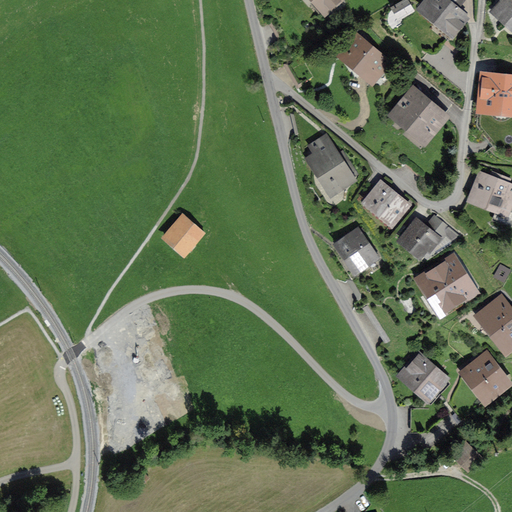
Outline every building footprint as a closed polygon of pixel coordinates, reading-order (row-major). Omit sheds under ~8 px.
[(317,0),(326,10),(337,0),(317,0)] [(398,21),(415,11),(408,0),(402,0),(390,7),(398,21)] [(452,0),(430,0),(434,2),(426,11),(454,33),(466,19),(461,15),(463,13),(457,9),(459,7),(451,1),(452,0)] [(511,0),(500,0),(501,0),(503,2),(494,11),(511,26),(511,0)] [(374,81),(390,62),(382,55),(380,58),(361,43),(364,40),(358,35),(342,54),(374,81)] [(485,77),(482,108),(495,109),(496,106),(509,107),(508,111),(511,111),(511,79),(511,77),(511,75),(502,74),(502,78),(485,77)] [(443,116),(414,91),(395,115),(424,139),(443,116)] [(324,139),(314,146),(320,155),(312,160),(332,190),(356,174),(346,160),(341,164),(324,139)] [(482,176),(473,198),(505,211),(511,194),(511,188),(506,186),(508,180),(499,176),(497,180),(491,177),(490,180),(482,176)] [(406,205),(380,184),(366,201),(392,222),(406,205)] [(204,232),(183,214),(165,235),(186,254),(204,232)] [(427,231),(417,223),(403,240),(420,253),(426,245),(429,247),(436,239),(438,241),(443,235),(432,226),(427,231)] [(340,245),(357,268),(374,257),(358,233),(340,245)] [(454,258),(421,279),(441,311),(470,293),(461,278),(465,275),(454,258)] [(507,349),(511,345),(511,314),(501,300),(481,316),(507,349)] [(507,383),(486,356),(466,372),(486,398),(507,383)] [(403,375),(428,397),(444,379),(419,357),(403,375)] [(452,454),(468,469),(481,457),(465,442),(452,454)] [(156,475),(148,467),(140,474),(148,482),(156,475)] [(483,511),(490,504),(476,491),(469,499),(483,511)]
